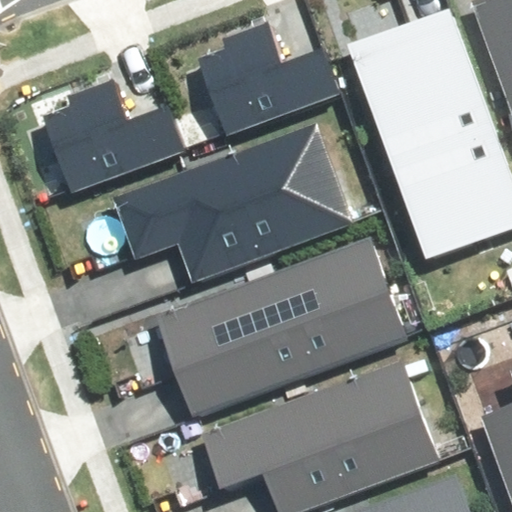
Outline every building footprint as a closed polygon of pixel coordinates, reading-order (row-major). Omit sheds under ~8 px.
[(511,0),(486,0),(481,2),(511,85),(511,0)] [(511,165),(454,9),(354,45),(431,256),(511,226),(511,165)] [(235,55),(214,63),(242,132),(348,90),(334,56),(298,70),(277,17),(228,37),(235,55)] [(78,109),(57,117),(84,186),(190,144),(177,110),(141,124),(120,71),(71,91),(78,109)] [(333,130),(136,202),(157,259),(197,244),(211,283),(369,225),(333,130)] [(382,238),(165,316),(200,410),(416,332),(382,238)] [(414,359),(217,431),(238,488),(278,473),(292,511),(293,511),(450,455),(414,359)] [(511,401),(489,411),(511,470),(511,401)] [(485,511),(471,472),(359,511),(485,511)]
